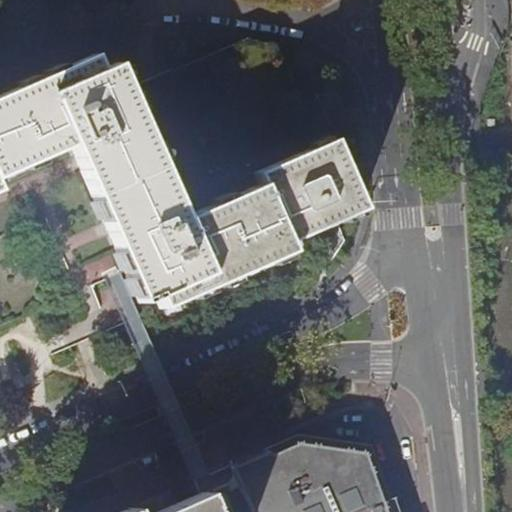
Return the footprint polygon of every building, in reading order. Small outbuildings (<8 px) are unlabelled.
[(338,91),(312,35),(277,25),(203,59),(201,57),(179,68),(121,95),(108,68),(93,75),(87,60),(0,97),(0,176),(65,147),(136,305),(151,298),(156,309),(321,236),(318,228),(394,195),(370,139),(375,137),(351,85),(338,91)] [(0,327),(44,308),(47,307),(62,342),(65,349),(128,321),(156,309),(151,298),(136,305),(65,147),(0,176),(0,327)] [(398,511),(395,503),(376,445),(370,445),(299,434),(204,475),(199,477),(193,480),(200,495),(203,494),(210,511),(398,511)] [(193,480),(169,490),(176,504),(200,495),(193,480)] [(210,511),(203,494),(200,495),(176,504),(169,490),(165,492),(172,507),(158,511),(127,511),(127,510),(122,511),(210,511)]
